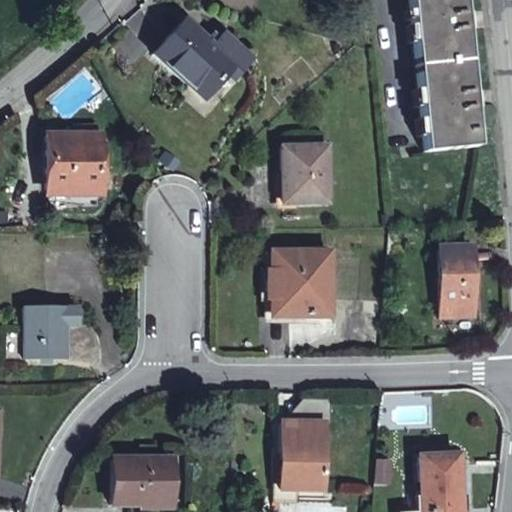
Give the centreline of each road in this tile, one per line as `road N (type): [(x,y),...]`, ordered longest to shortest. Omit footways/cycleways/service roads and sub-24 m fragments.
road 1 (residential): [(47,511),(58,466),(132,384),(171,376),(511,370)]
road 2 (residential): [(104,0),(52,60),(0,97)]
